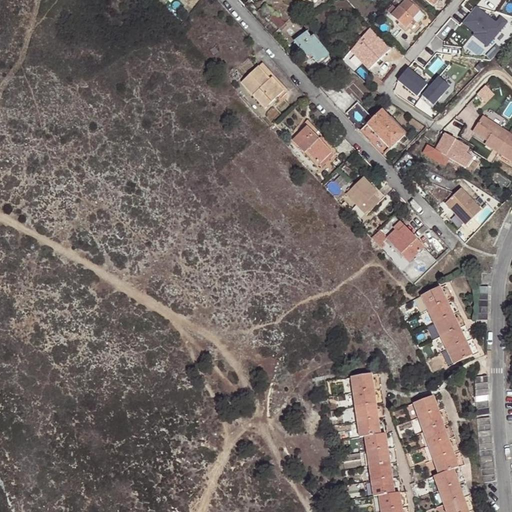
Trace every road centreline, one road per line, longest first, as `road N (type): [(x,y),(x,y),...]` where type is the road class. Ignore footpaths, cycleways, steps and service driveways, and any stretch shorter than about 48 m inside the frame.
road 1 (residential): [(230,0),(455,238)]
road 2 (residential): [(511,241),(496,297),(503,511)]
road 3 (residential): [(458,0),(387,81),(386,92),(428,123)]
